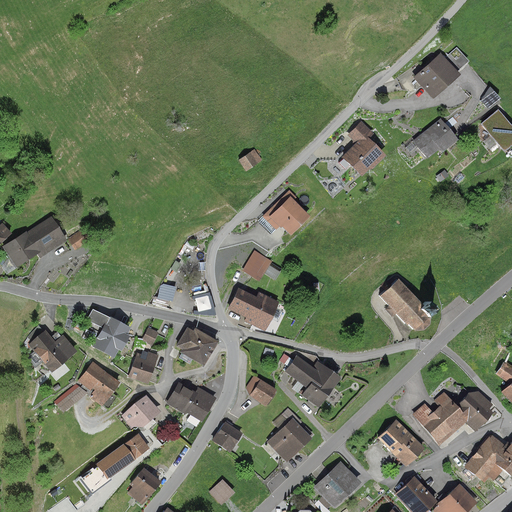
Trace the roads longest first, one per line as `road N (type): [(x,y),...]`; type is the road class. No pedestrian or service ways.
road 1 (unclassified): [(461,0),(218,244),(211,267),(229,328)]
road 2 (residential): [(438,345),(264,511)]
road 3 (residential): [(229,328),(0,286)]
road 4 (residential): [(438,345),(337,356),(229,328)]
road 5 (residential): [(154,511),(228,392),(229,328)]
